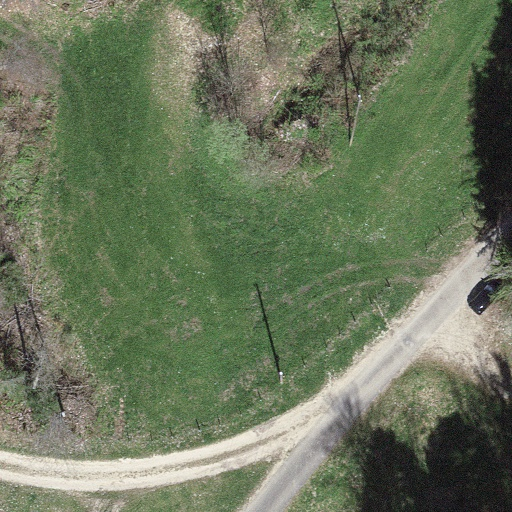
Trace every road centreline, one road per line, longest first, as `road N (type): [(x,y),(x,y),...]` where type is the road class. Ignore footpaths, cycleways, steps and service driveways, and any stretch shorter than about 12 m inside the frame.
road 1 (track): [(330,421),(183,466),(112,477),(0,461)]
road 2 (track): [(445,300),(330,421)]
